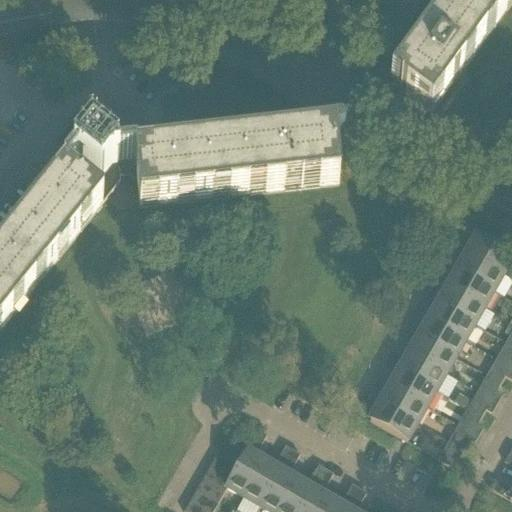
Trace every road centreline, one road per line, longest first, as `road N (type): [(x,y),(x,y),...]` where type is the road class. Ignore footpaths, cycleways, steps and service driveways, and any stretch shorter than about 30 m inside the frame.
road 1 (residential): [(429,511),(258,412),(236,407),(218,416),(173,501)]
road 2 (residential): [(511,200),(303,87)]
road 3 (unclassified): [(92,10),(186,21),(303,87)]
road 4 (residential): [(92,10),(93,76),(160,128)]
